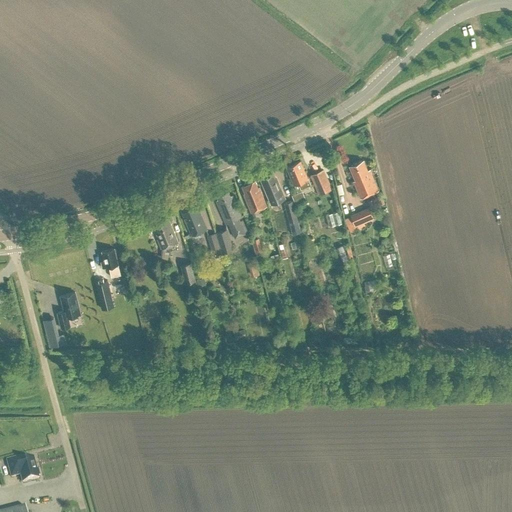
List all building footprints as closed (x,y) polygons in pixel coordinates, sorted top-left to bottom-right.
[(310,184),(308,178),(300,160),(287,166),(298,193),(302,191),(300,188),(310,184)] [(368,170),(364,160),(349,166),(355,180),(354,180),(361,197),(379,190),(370,169),(368,170)] [(319,194),(332,188),(324,168),(310,174),(319,194)] [(261,178),(269,198),(271,203),(286,197),(278,179),(276,180),(273,172),(261,178)] [(258,187),(255,180),(249,183),(247,182),(245,183),(244,185),(242,186),(246,195),(245,196),(252,212),(267,205),(260,187),(258,187)] [(246,233),(239,216),(241,215),(233,195),(230,196),(228,191),(217,195),(219,199),(216,200),(225,222),(228,221),(234,237),(246,233)] [(302,191),(292,196),(295,201),(304,197),(302,191)] [(284,202),(289,222),(292,233),(301,231),(298,219),(293,199),(284,202)] [(192,234),(206,227),(198,208),(195,209),(193,205),(182,210),(192,234)] [(341,209),(328,212),(330,224),(343,221),(341,209)] [(178,241),(168,215),(152,222),(159,238),(157,238),(161,248),(178,241)] [(351,215),(344,218),(349,229),(350,231),(354,229),(353,227),(355,226),(351,215)] [(216,231),(222,251),(233,248),(227,228),(216,231)] [(207,235),(213,253),(221,251),(216,232),(207,235)] [(251,239),(254,251),(264,248),(261,237),(251,239)] [(284,243),(279,244),(283,258),(288,257),(284,243)] [(103,267),(109,266),(112,276),(121,274),(118,263),(114,248),(102,251),(104,261),(101,262),(103,267)] [(156,258),(167,260),(169,251),(165,251),(166,248),(162,248),(161,254),(157,253),(156,258)] [(185,282),(196,280),(191,262),(180,264),(185,282)] [(113,305),(112,297),(108,280),(96,282),(99,299),(101,307),(113,305)] [(80,313),(75,291),(60,295),(64,310),(57,312),(61,327),(70,325),(68,316),(80,313)] [(45,317),(52,345),(68,340),(65,331),(61,332),(56,315),(45,317)] [(244,328),(233,331),(235,338),(246,335),(244,328)] [(37,471),(34,459),(19,463),(18,459),(7,462),(12,479),(21,476),(23,484),(39,480),(38,477),(40,477),(38,471),(37,471)]
